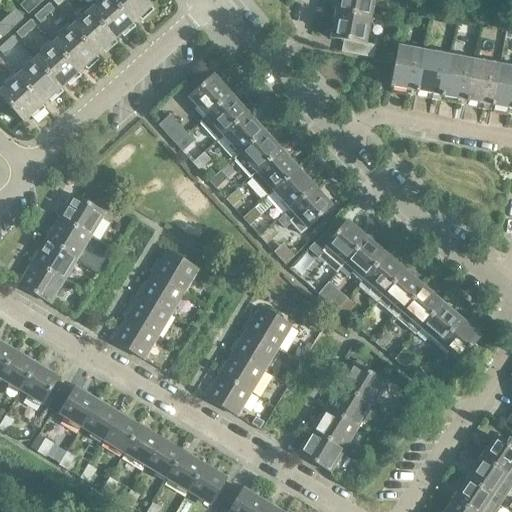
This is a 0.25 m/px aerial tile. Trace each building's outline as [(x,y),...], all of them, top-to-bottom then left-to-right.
[(26,0),(19,7),(26,16),(43,0),(26,0)] [(113,40),(132,24),(109,0),(100,0),(88,12),(113,40)] [(109,0),(132,24),(150,7),(143,0),(109,0)] [(337,0),(335,12),(370,19),(373,0),(337,0)] [(406,0),(395,0),(394,11),(404,13),(406,0)] [(53,10),(47,4),(33,17),(39,24),(53,10)] [(0,37),(1,38),(22,19),(13,10),(0,22),(0,37)] [(95,57),(113,40),(88,12),(69,28),(95,57)] [(365,44),(370,19),(335,12),(330,38),(342,41),(340,52),(372,58),(374,46),(365,44)] [(35,27),(29,20),(15,34),(20,40),(35,27)] [(51,45),(77,73),(95,57),(69,28),(51,45)] [(17,43),(11,37),(0,46),(0,53),(2,56),(17,43)] [(59,89),(77,73),(51,45),(33,61),(59,89)] [(397,47),(390,88),(415,93),(423,52),(397,47)] [(423,52),(415,93),(441,98),(448,57),(423,52)] [(474,61),(448,57),(441,98),(466,103),(474,61)] [(15,77),(41,106),(59,89),(33,61),(15,77)] [(474,61),(466,103),(491,107),(499,66),(474,61)] [(511,68),(499,66),(491,107),(511,111),(511,68)] [(206,118),(230,96),(212,76),(188,98),(206,118)] [(0,97),(22,123),(41,106),(15,77),(0,91),(0,97)] [(222,136),(247,115),(230,96),(206,118),(222,136)] [(175,145),(187,135),(169,115),(158,126),(175,145)] [(239,155),(263,133),(247,115),(222,136),(239,155)] [(250,178),(256,173),(280,151),(263,133),(239,155),(233,160),(250,178)] [(187,135),(175,145),(181,152),(193,141),(187,135)] [(273,191),(297,170),(280,151),(256,173),(250,178),(266,197),(273,191)] [(204,152),(193,162),(199,170),(211,159),(204,152)] [(290,210),(314,188),(297,170),(273,191),(290,210)] [(220,171),(209,182),(215,189),(227,179),(220,171)] [(89,205),(95,194),(85,188),(79,199),(72,195),(58,217),(90,236),(103,214),(89,205)] [(300,233),(330,207),(314,188),(290,210),(295,216),(289,221),(300,233)] [(237,189),(225,200),(232,208),(244,197),(237,189)] [(254,208),(242,219),(249,226),(260,216),(254,208)] [(45,240),(76,258),(90,236),(58,217),(45,240)] [(346,222),(325,246),(344,263),(365,238),(346,222)] [(271,227),(259,238),(266,245),(277,235),(271,227)] [(363,280),(384,254),(365,238),(344,263),(363,280)] [(325,247),(316,239),(289,270),(305,284),(319,268),(312,262),(325,247)] [(62,280),(76,258),(45,240),(31,261),(62,280)] [(183,293),(197,270),(166,251),(152,274),(183,293)] [(377,301),(403,271),(384,254),(363,280),(367,283),(362,289),(377,301)] [(62,280),(31,261),(18,284),(49,303),(62,280)] [(396,318),(422,287),(403,271),(377,301),(396,318)] [(183,293),(152,274),(139,296),(170,315),(183,293)] [(328,282),(318,295),(326,301),(336,289),(328,282)] [(422,287),(396,318),(415,333),(420,328),(420,329),(442,304),(422,287)] [(139,296),(125,318),(156,337),(170,315),(139,296)] [(347,299),(337,311),(345,317),(355,305),(347,299)] [(439,345),(460,320),(442,304),(420,329),(429,337),(428,339),(438,347),(440,345),(439,345)] [(259,308),(246,331),(276,349),(290,327),(259,308)] [(366,315),(356,327),(363,333),(374,321),(366,315)] [(156,337),(125,318),(111,341),(142,360),(156,337)] [(480,336),(460,320),(439,345),(440,345),(458,361),(480,336)] [(276,349),(246,331),(232,353),(263,371),(276,349)] [(385,331),(375,343),(382,350),(392,338),(385,331)] [(0,373),(13,351),(0,343),(0,373)] [(404,348),(394,360),(401,366),(412,354),(404,348)] [(13,351),(0,373),(0,380),(18,391),(35,364),(13,351)] [(232,353),(219,375),(249,393),(263,371),(232,353)] [(57,377),(35,364),(18,391),(40,405),(57,377)] [(339,387),(370,405),(383,383),(353,365),(339,387)] [(423,365),(413,376),(432,393),(442,381),(423,365)] [(249,393),(219,375),(205,397),(236,416),(249,393)] [(326,409),(357,427),(370,405),(339,387),(326,409)] [(80,428),(96,401),(74,388),(58,415),(80,428)] [(96,401),(80,428),(101,441),(117,414),(96,401)] [(313,431),(343,450),(357,427),(326,409),(313,431)] [(117,414),(101,441),(123,454),(139,427),(117,414)] [(2,415),(0,418),(0,431),(3,433),(11,420),(2,415)] [(160,440),(139,427),(123,454),(144,467),(160,440)] [(329,473),(343,450),(313,431),(299,454),(329,473)] [(480,459),(506,476),(511,479),(511,440),(509,438),(505,445),(494,438),(480,459)] [(43,439),(35,453),(44,458),(52,444),(43,439)] [(160,440),(144,467),(165,479),(182,453),(160,440)] [(65,452),(57,466),(66,471),(74,457),(65,452)] [(182,453),(165,479),(187,492),(203,465),(182,453)] [(466,479),(492,497),(506,476),(511,480),(511,479),(480,459),(466,479)] [(86,465),(78,479),(87,484),(95,470),(86,465)] [(203,465),(187,492),(209,506),(225,479),(203,465)] [(108,478),(100,492),(108,497),(117,483),(108,478)] [(452,500),(470,511),(495,511),(502,503),(492,497),(466,479),(452,500)] [(258,511),(264,502),(242,489),(228,511),(258,511)] [(129,491),(121,505),(130,510),(138,496),(129,491)] [(444,511),(470,511),(452,500),(444,511)] [(280,511),(264,502),(258,511),(280,511)]
